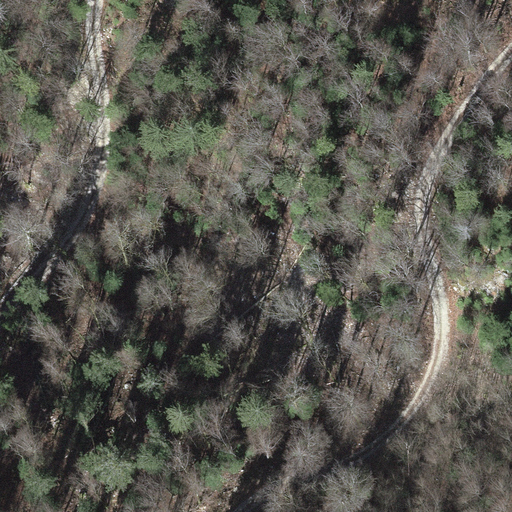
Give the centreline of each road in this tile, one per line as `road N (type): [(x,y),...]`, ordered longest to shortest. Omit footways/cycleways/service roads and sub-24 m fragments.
road 1 (track): [(328,511),(435,390),(482,221),(511,162)]
road 2 (track): [(116,0),(112,99),(87,219),(0,318)]
